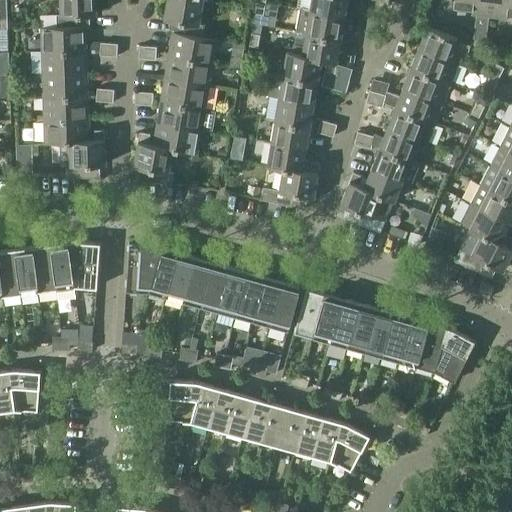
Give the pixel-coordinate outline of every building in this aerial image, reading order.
[(56,14),(56,27),(86,26),(85,14),(96,14),(95,0),(60,0),(61,14),(56,14)] [(167,0),(164,18),(174,20),(172,31),(201,37),(203,24),(199,24),(203,1),(198,0),(167,0)] [(311,0),(310,9),(344,16),(347,0),(311,0)] [(476,14),(490,16),(491,0),(453,0),(453,6),(477,9),(476,14)] [(511,0),(491,0),(490,16),(502,17),(502,12),(511,13),(511,0)] [(264,15),(266,2),(257,1),(255,13),(264,15)] [(306,33),(306,32),(341,38),(344,16),(310,9),(300,8),(296,31),(306,33)] [(87,50),(86,26),(56,27),(41,27),(42,51),(87,50)] [(427,26),(419,46),(449,58),(457,37),(427,26)] [(172,31),(168,55),(213,62),(217,39),(201,37),(172,31)] [(336,62),(341,38),(306,32),(306,33),(304,45),(293,44),(292,52),(302,53),(302,55),(321,58),(321,59),(336,62)] [(260,34),(251,33),(249,46),(258,47),(260,34)] [(109,43),(101,42),(100,55),(108,55),(109,43)] [(118,43),(109,43),(108,55),(117,56),(118,43)] [(139,58),(148,58),(149,46),(140,45),(139,58)] [(149,46),(148,58),(156,59),(157,46),(149,46)] [(419,46),(411,67),(451,83),(460,62),(449,58),(419,46)] [(42,51),(42,74),(87,73),(87,50),(42,51)] [(302,55),(302,53),(292,52),(287,51),(283,74),(317,80),(321,59),(321,58),(302,55)] [(209,85),(213,62),(168,55),(164,78),(209,85)] [(231,56),(230,65),(241,67),(242,58),(231,56)] [(490,75),(498,78),(504,67),(496,63),(490,75)] [(451,83),(411,67),(403,87),(433,99),(444,103),(451,83)] [(317,80),(283,74),(272,72),(268,95),(269,95),(279,97),(279,98),(314,104),(317,80)] [(338,89),(342,77),(324,72),(321,84),(338,89)] [(42,74),(43,96),(88,94),(87,73),(42,74)] [(493,89),(498,78),(490,75),(485,85),(493,89)] [(338,89),(346,92),(349,79),(342,77),(338,89)] [(205,107),(209,85),(164,78),(161,100),(205,107)] [(433,99),(403,87),(395,107),(412,113),(426,118),(436,122),(444,103),(433,99)] [(105,101),(106,89),(97,88),(96,100),(105,101)] [(114,89),(106,89),(105,101),(113,102),(114,89)] [(374,104),(378,92),(370,90),(366,102),(374,104)] [(135,103),(145,104),(146,92),(136,91),(135,103)] [(146,92),(145,104),(152,105),(153,92),(146,92)] [(386,94),(378,92),(374,104),(382,107),(386,94)] [(89,117),(88,94),(43,96),(44,119),(89,117)] [(275,119),(310,125),(314,104),(279,98),(279,97),(269,95),(265,118),(275,119)] [(161,100),(157,122),(201,129),(201,127),(212,129),(215,111),(204,110),(205,107),(161,100)] [(479,117),(481,113),(484,106),(477,102),(471,113),(479,117)] [(436,122),(426,118),(412,113),(395,107),(387,127),(418,139),(428,142),(436,122)] [(89,139),(89,117),(44,119),(44,143),(59,143),(70,142),(70,141),(89,140),(89,139)] [(275,119),(271,141),(306,147),(310,125),(275,119)] [(317,131),(325,134),(329,122),(321,119),(317,131)] [(172,148),(172,149),(197,153),(201,129),(157,122),(154,144),(153,145),(172,148)] [(329,122),(325,134),(333,136),(337,124),(329,122)] [(410,159),(418,139),(387,127),(384,137),(374,133),(374,135),(366,133),(363,146),(371,148),(372,145),(379,147),(410,159)] [(501,146),(511,151),(511,128),(510,127),(501,146)] [(94,130),(94,139),(105,139),(105,130),(94,130)] [(138,141),(149,143),(150,133),(139,131),(138,141)] [(354,143),(363,146),(366,133),(358,131),(354,143)] [(464,134),(463,135),(460,141),(465,144),(469,136),(464,134)] [(105,139),(94,139),(89,139),(89,140),(70,141),(70,142),(59,143),(60,165),(66,165),(66,177),(77,177),(77,164),(106,164),(105,139)] [(154,144),(149,143),(138,141),(134,165),(144,167),(142,180),(171,184),(173,171),(169,171),(172,149),(172,148),(153,145),(154,144)] [(267,165),(283,168),(283,166),(302,170),(302,169),(309,170),(318,172),(319,162),(304,160),(306,147),(271,141),(267,165)] [(1,155),(11,155),(11,145),(1,145),(1,155)] [(491,166),(511,176),(511,151),(501,146),(491,166)] [(410,159),(379,147),(372,167),(402,179),(412,183),(420,163),(410,159)] [(233,150),(232,159),(243,161),(245,151),(233,150)] [(457,156),(448,152),(445,160),(453,164),(457,156)] [(262,199),(286,204),(288,192),(314,196),(318,172),(309,170),(302,169),(302,170),(283,166),(283,168),(279,189),(263,187),(262,199)] [(489,189),(511,199),(511,176),(491,166),(481,184),(489,189)] [(394,200),(402,179),(372,167),(364,186),(364,188),(382,195),(394,200)] [(359,184),(362,176),(353,172),(350,180),(359,184)] [(394,200),(382,195),(364,188),(364,186),(359,184),(350,180),(341,204),(346,206),(341,219),(382,232),(394,200)] [(480,208),(509,223),(511,217),(511,199),(489,189),(481,184),(471,204),(480,208)] [(500,241),(509,223),(480,208),(471,204),(461,224),(470,229),(481,234),(482,233),(499,242),(500,241)] [(392,225),(388,233),(402,238),(405,230),(392,225)] [(511,250),(511,246),(505,243),(500,241),(499,242),(482,233),(481,234),(470,229),(454,260),(471,268),(477,257),(502,270),(511,250)] [(57,287),(75,285),(69,240),(51,243),(57,287)] [(96,287),(100,242),(73,240),(69,240),(75,285),(96,287)] [(33,245),(39,290),(57,287),(51,243),(33,245)] [(149,290),(161,247),(158,246),(152,245),(129,243),(126,289),(149,290)] [(21,292),(39,290),(33,245),(15,247),(21,292)] [(0,269),(3,295),(21,292),(15,247),(0,249),(0,269)] [(149,290),(166,295),(178,251),(161,247),(149,290)] [(166,295),(184,300),(196,256),(178,251),(166,295)] [(184,300),(201,305),(213,261),(196,256),(184,300)] [(201,305),(219,310),(230,266),(213,261),(201,305)] [(248,271),(230,266),(219,310),(236,315),(248,271)] [(265,276),(248,271),(236,315),(254,320),(265,276)] [(254,320),(271,324),(283,281),(265,276),(254,320)] [(288,329),(300,286),(283,281),(271,324),(288,329)] [(494,287),(483,282),(478,293),(489,297),(494,287)] [(294,331),(313,336),(325,292),(306,287),(294,331)] [(313,336),(330,341),(342,297),(325,292),(313,336)] [(330,341),(347,345),(359,302),(342,297),(330,341)] [(347,345),(365,350),(377,307),(359,302),(347,345)] [(365,350),(382,355),(394,311),(377,307),(365,350)] [(382,355),(399,360),(410,316),(394,311),(382,355)] [(399,360),(416,365),(428,321),(410,316),(399,360)] [(416,365),(435,370),(446,326),(428,321),(416,365)] [(454,380),(474,339),(453,328),(450,327),(446,326),(435,370),(454,380)] [(26,349),(26,337),(17,337),(17,350),(26,349)] [(62,349),(62,337),(53,337),(53,348),(62,349)] [(93,342),(78,341),(78,349),(92,350),(93,342)] [(144,354),(153,355),(154,343),(146,342),(144,354)] [(154,343),(153,355),(161,356),(163,344),(154,343)] [(137,345),(122,344),(122,352),(136,353),(137,345)] [(224,344),(221,354),(217,353),(214,365),(223,367),(227,345),(224,344)] [(227,345),(223,367),(231,369),(233,356),(229,356),(231,346),(227,345)] [(179,359),(188,360),(190,348),(181,347),(179,359)] [(190,348),(188,360),(196,362),(198,349),(190,348)] [(248,373),(257,375),(260,363),(251,361),(248,373)] [(260,363),(257,375),(265,377),(268,365),(260,363)] [(15,368),(8,369),(14,409),(37,410),(40,370),(15,368)] [(0,410),(14,409),(8,369),(0,369),(0,410)] [(298,386),(302,374),(293,372),(290,384),(298,386)] [(310,377),(302,374),(298,386),(306,389),(310,377)] [(167,420),(191,421),(202,382),(196,381),(191,380),(170,379),(167,420)] [(191,421),(208,426),(219,387),(202,382),(191,421)] [(331,397),(335,385),(328,383),(324,394),(331,397)] [(344,388),(335,385),(331,397),(339,400),(344,388)] [(226,431),(237,392),(219,387),(208,426),(226,431)] [(226,431),(243,436),(254,397),(237,392),(226,431)] [(364,409),(369,398),(361,395),(357,406),(364,409)] [(271,401),(254,397),(243,436),(260,441),(271,401)] [(377,401),(369,398),(364,409),(372,412),(377,401)] [(260,441),(278,445),(288,406),(271,401),(260,441)] [(306,411),(288,406),(278,445),(295,450),(306,411)] [(397,423),(402,412),(395,408),(390,419),(397,423)] [(295,450),(312,455),(323,416),(306,411),(295,450)] [(410,415),(402,412),(397,423),(405,426),(410,415)] [(312,455),(330,460),(340,421),(323,416),(312,455)] [(343,421),(340,421),(330,460),(331,460),(351,470),(369,434),(347,423),(343,421)] [(430,429),(416,422),(413,430),(426,436),(430,429)] [(16,476),(24,477),(25,464),(16,464),(16,476)] [(33,465),(25,464),(24,477),(32,477),(33,465)] [(163,486),(171,487),(172,475),(163,474),(163,486)] [(179,487),(180,475),(172,475),(171,487),(179,487)] [(209,495),(211,483),(203,481),(200,493),(209,495)] [(219,485),(211,483),(209,495),(216,497),(219,485)] [(234,501),(243,504),(246,492),(238,490),(234,501)] [(250,506),(254,494),(246,492),(243,504),(250,506)] [(271,511),(277,511),(280,502),(272,499),(268,511),(271,511)] [(48,500),(44,501),(45,511),(75,511),(76,502),(51,500),(48,500)] [(45,511),(44,501),(26,503),(27,511),(45,511)] [(285,511),(288,505),(280,502),(277,511),(285,511)] [(9,511),(27,511),(26,503),(9,505),(9,511)]
